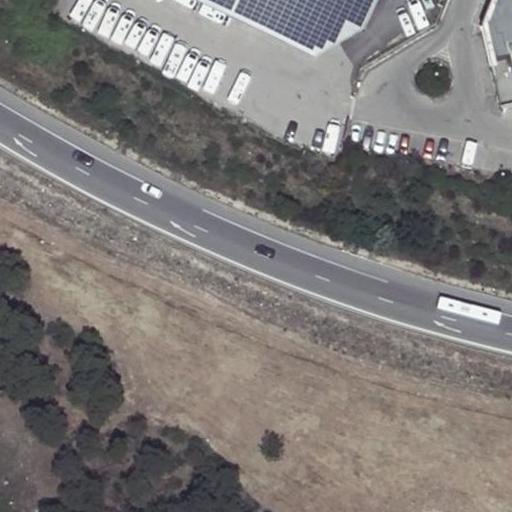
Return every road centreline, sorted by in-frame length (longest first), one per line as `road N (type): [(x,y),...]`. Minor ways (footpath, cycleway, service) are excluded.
road 1 (motorway): [(511,334),(408,308),(209,233),(0,125)]
road 2 (unclassified): [(453,26),(401,70),(397,95),(413,112),(453,118),(471,111)]
